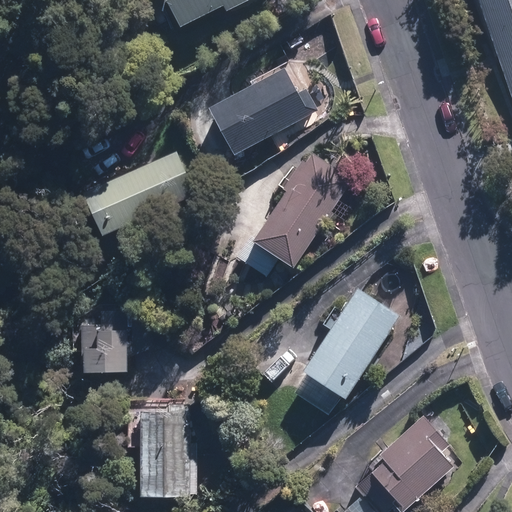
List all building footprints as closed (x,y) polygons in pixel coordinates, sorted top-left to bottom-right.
[(232,13),(252,0),(172,0),(190,29),(228,6),(232,13)] [(511,0),(481,0),(511,93),(511,0)] [(213,108),(225,128),(207,138),(220,162),(238,151),(241,156),(321,109),(308,86),(303,89),(288,64),(213,108)] [(90,193),(109,234),(206,190),(187,149),(90,193)] [(270,275),(280,257),(303,270),(352,183),(305,157),(258,239),(253,236),(240,258),(270,275)] [(347,399),(402,314),(361,287),(306,372),(347,399)] [(134,375),(137,330),(114,328),(114,323),(87,321),(85,357),(92,358),(92,373),(134,375)] [(200,442),(192,442),(194,402),(176,401),(176,413),(147,413),(145,497),(191,498),(191,494),(199,494),(200,442)] [(408,510),(457,463),(444,449),(453,441),(425,411),(367,466),(408,510)] [(380,511),(363,494),(344,511),(380,511)]
